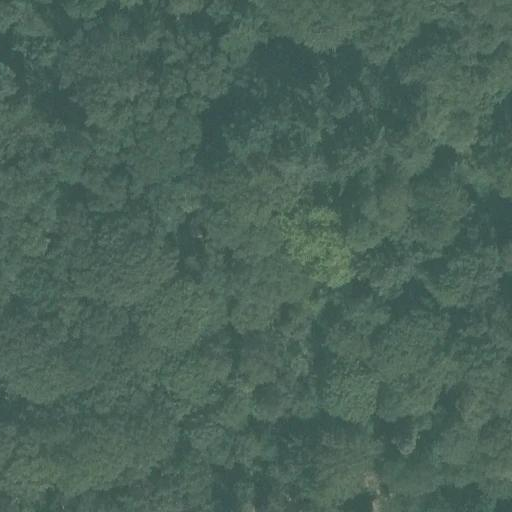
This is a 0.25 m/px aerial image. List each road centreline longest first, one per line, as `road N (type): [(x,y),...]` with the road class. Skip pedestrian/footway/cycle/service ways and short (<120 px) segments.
road 1 (track): [(0,385),(83,309),(209,218),(261,136),(241,90),(221,69),(129,0)]
road 2 (track): [(511,198),(401,141),(332,135),(286,143),(261,136)]
road 3 (track): [(511,430),(368,510)]
